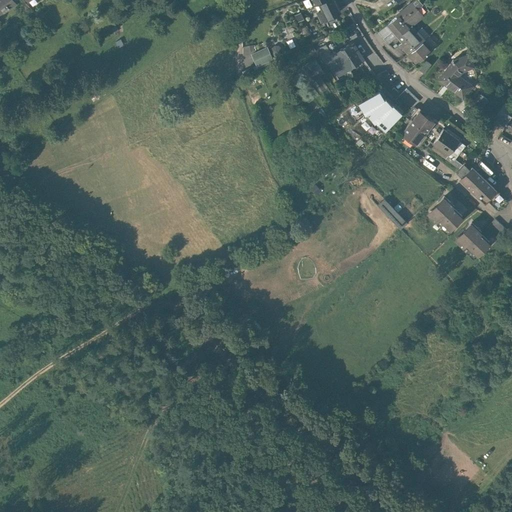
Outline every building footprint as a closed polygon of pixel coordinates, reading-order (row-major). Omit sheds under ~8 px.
[(0,0),(0,19),(10,13),(1,0),(0,0)] [(316,12),(323,25),(341,16),(332,0),(310,0),(304,4),(309,15),(316,12)] [(397,21),(387,29),(393,35),(402,27),(406,32),(408,31),(423,18),(417,11),(423,5),(418,0),(395,20),(397,21)] [(398,40),(406,32),(402,27),(393,35),(387,29),(378,37),(388,48),(398,40)] [(414,37),(408,31),(406,32),(398,40),(405,49),(402,51),(408,58),(425,43),(418,34),(414,37)] [(418,34),(425,43),(429,39),(422,31),(418,34)] [(433,53),(425,43),(408,58),(416,67),(433,53)] [(256,67),(273,61),(267,46),(250,53),(256,67)] [(338,80),(349,73),(338,56),(336,57),(332,56),(326,47),(316,53),(324,67),(328,65),(338,80)] [(338,56),(349,73),(349,74),(365,64),(360,57),(358,58),(351,47),(338,55),(338,56)] [(440,82),(463,100),(470,91),(456,81),(462,73),(465,72),(465,73),(471,70),(471,69),(473,68),(468,57),(454,63),(452,65),(453,65),(440,82)] [(315,61),(307,68),(316,78),(323,72),(315,61)] [(424,77),(431,68),(426,64),(419,74),(424,77)] [(398,101),(412,113),(420,104),(407,92),(398,101)] [(367,117),(384,103),(383,101),(385,100),(381,94),(380,95),(359,107),(366,118),(367,117)] [(479,115),(489,103),(482,97),(472,110),(479,115)] [(375,126),(376,125),(393,109),(394,110),(395,109),(390,104),(388,105),(386,103),(384,103),(367,117),(375,126)] [(396,112),(394,110),(393,109),(376,125),(385,134),(403,115),(398,110),(396,112)] [(493,123),(505,130),(511,118),(501,111),(493,123)] [(413,124),(401,139),(402,139),(403,138),(417,148),(415,149),(416,150),(435,126),(421,115),(413,125),(413,124)] [(465,147),(444,132),(433,147),(448,158),(449,157),(455,161),(465,147)] [(456,175),(462,180),(470,172),(464,167),(456,175)] [(482,198),(486,202),(496,192),(472,170),(470,172),(462,180),(460,182),(479,200),(482,198)] [(440,206),(429,216),(437,223),(438,221),(449,232),(462,218),(453,209),(454,208),(444,198),(438,204),(440,206)] [(407,223),(385,200),(378,207),(399,230),(407,223)] [(467,232),(457,243),(464,250),(466,248),(477,258),(490,245),(480,236),(482,234),(472,225),(466,231),(467,232)]
